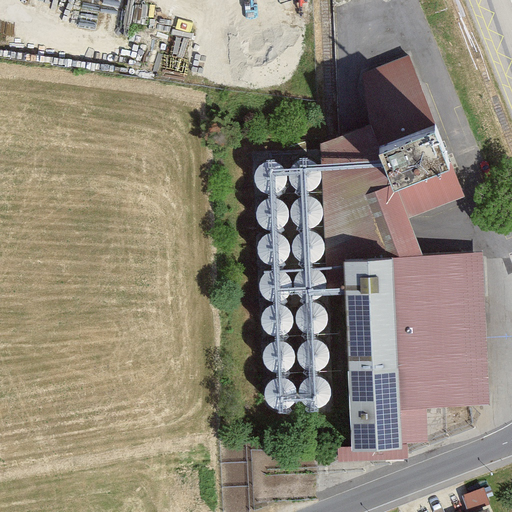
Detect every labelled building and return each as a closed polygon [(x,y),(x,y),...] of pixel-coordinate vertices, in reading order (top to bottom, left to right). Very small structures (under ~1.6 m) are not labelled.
[(406,215),(462,195),(413,61),(357,81),(406,215)] [(324,175),(319,164),(308,159),(297,164),(292,175),(297,186),(308,191),(319,186),(324,175)] [(289,179),(285,168),(275,163),(264,167),(259,178),(263,188),(274,193),(285,189),(289,179)] [(326,213),(321,203),(310,198),(299,203),(294,214),(299,224),(310,229),(321,224),(326,213)] [(290,214),(285,203),(275,199),(264,203),(260,214),(264,225),(275,229),(286,224),(290,214)] [(311,262),(322,258),(326,247),(321,237),(311,232),(300,237),(296,247),(300,258),(311,262)] [(292,250),(287,238),(276,234),(265,238),(260,250),(265,261),(276,265),(287,261),(292,250)] [(466,258),(348,263),(357,449),(404,447),(402,411),(473,407),(466,258)] [(314,298),(325,294),(329,283),(324,272),(314,268),(303,273),(299,284),(303,294),(314,298)] [(293,285),(289,275),(278,271),(268,275),(264,285),(268,296),(279,300),(289,296),(293,285)] [(314,335),(325,330),(330,319),(325,309),(315,304),(304,308),(299,319),(303,330),(314,335)] [(280,334),(290,330),(294,319),(290,309),(279,305),(269,309),(265,320),(269,330),(280,334)] [(281,371),(292,367),(297,356),(292,346),(281,341),(271,346),(266,356),(271,367),(281,371)] [(316,370),(327,366),(331,356),(327,345),(316,341),(306,345),(302,356),(306,366),(316,370)] [(319,376),(308,380),(304,390),(308,401),(318,405),(328,401),(333,391),(329,381),(319,376)] [(283,409),(294,404),(298,392),(293,382),(281,377),(270,382),(266,394),(271,405),(283,409)]
